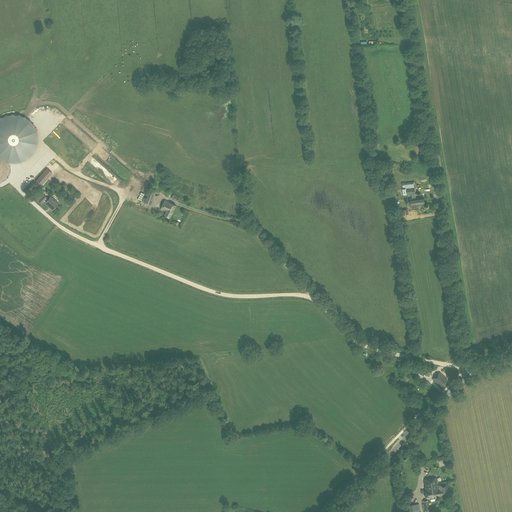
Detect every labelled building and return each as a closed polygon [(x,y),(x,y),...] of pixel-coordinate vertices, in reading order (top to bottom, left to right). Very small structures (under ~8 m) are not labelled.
[(0,159),(2,161),(5,162),(8,163),(11,163),(12,163),(14,164),(17,163),(21,163),(23,162),(25,161),(27,160),(28,158),(30,157),(31,156),(33,154),(34,152),(35,151),(36,148),(37,146),(38,145),(38,141),(38,138),(37,135),(38,132),(36,130),(35,128),(34,126),(33,125),(32,123),(31,121),(27,120),(27,119),(25,117),(22,116),(20,116),(18,115),(16,115),(14,115),(12,114),(10,115),(8,116),(6,116),(4,117),(2,118),(0,118),(0,159)] [(70,169),(66,172),(70,177),(74,173),(70,169)] [(402,189),(403,195),(407,195),(415,194),(414,187),(406,189),(402,189)] [(149,204),(154,191),(155,190),(150,188),(150,190),(149,189),(144,202),(149,204)] [(139,191),(134,189),(128,201),(134,203),(139,191)] [(44,201),(45,203),(48,206),(55,200),(51,197),(49,199),(44,195),(39,201),(42,203),(44,201)] [(419,197),(416,198),(410,199),(411,208),(421,207),(421,204),(424,204),(423,198),(419,199),(419,197)] [(59,204),(55,200),(48,206),(53,210),(59,204)] [(176,205),(165,200),(160,209),(166,212),(164,215),(170,218),(176,205)] [(431,370),(426,369),(426,370),(425,370),(424,371),(420,369),(418,372),(424,375),(429,377),(431,370)] [(447,380),(440,373),(433,380),(440,387),(447,380)] [(436,478),(435,478),(425,480),(426,491),(425,491),(426,498),(449,494),(448,484),(437,486),(436,478)]
